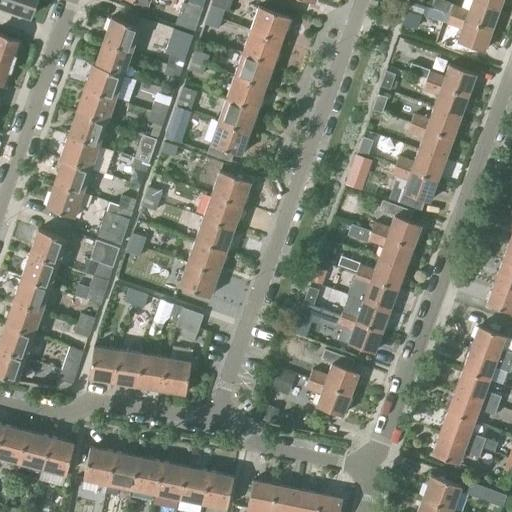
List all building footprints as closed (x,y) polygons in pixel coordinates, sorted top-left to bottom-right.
[(0,0),(0,6),(30,17),(35,0),(0,0)] [(204,0),(188,0),(188,2),(183,0),(182,0),(174,24),(194,31),(204,0)] [(453,5),(450,14),(491,29),(498,8),(475,0),(471,0),(468,10),(453,5)] [(475,0),(498,8),(501,0),(475,0)] [(211,5),(208,14),(221,19),(224,9),(211,5)] [(258,6),(250,30),(280,41),(282,33),(283,33),(289,17),(258,6)] [(491,29),(450,14),(434,8),(431,17),(446,23),(461,28),(457,41),(483,51),(491,29)] [(221,19),(208,14),(204,24),(218,29),(221,19)] [(111,17),(102,41),(131,51),(139,27),(111,17)] [(170,55),(167,64),(180,68),(192,35),(173,28),(165,53),(170,55)] [(250,30),(242,53),(272,64),(278,48),(277,48),(280,41),(250,30)] [(0,59),(13,64),(21,41),(0,33),(0,59)] [(102,41),(94,64),(123,74),(131,51),(102,41)] [(195,50),(192,60),(205,65),(209,55),(195,50)] [(242,53),(233,75),(263,86),(266,78),(267,79),(272,64),(242,53)] [(13,64),(0,59),(0,84),(5,87),(13,64)] [(205,65),(192,60),(189,70),(202,74),(205,65)] [(92,63),(84,86),(115,97),(123,74),(94,64),(92,63)] [(407,72),(426,79),(467,94),(475,73),(448,64),(444,76),(429,71),(429,69),(410,63),(407,72)] [(180,68),(167,64),(164,73),(177,78),(180,68)] [(395,74),(385,70),(380,86),(389,89),(395,74)] [(263,86),(233,75),(225,98),(256,109),(261,94),(263,86)] [(437,94),(433,106),(459,116),(467,94),(426,79),(422,89),(437,94)] [(84,86),(76,110),(106,121),(115,97),(84,86)] [(183,87),(176,105),(190,110),(196,92),(183,87)] [(377,94),(372,109),(381,112),(386,97),(377,94)] [(225,98),(217,121),(247,132),(250,124),(251,124),(256,109),(225,98)] [(154,101),(150,110),(164,115),(168,106),(154,101)] [(190,110),(176,105),(166,136),(179,141),(190,110)] [(413,113),(410,123),(451,138),(459,116),(433,106),(428,119),(413,113)] [(76,110),(67,134),(98,145),(106,121),(76,110)] [(164,115),(150,110),(147,120),(161,124),(164,115)] [(422,137),(417,149),(444,159),(451,138),(410,123),(393,117),(390,125),(422,137)] [(247,132),(217,121),(209,144),(240,154),(245,139),(247,132)] [(59,158),(61,159),(90,169),(98,145),(67,134),(59,158)] [(363,136),(357,151),(367,155),(372,140),(363,136)] [(141,138),(134,156),(148,161),(155,142),(141,138)] [(164,142),(160,151),(174,156),(177,146),(164,142)] [(394,166),(409,171),(436,181),(444,159),(417,149),(413,161),(398,156),(394,166)] [(148,161),(134,156),(131,167),(145,171),(148,161)] [(61,159),(53,182),(82,192),(90,169),(61,159)] [(381,170),(391,174),(394,166),(384,162),(381,170)] [(391,174),(406,179),(402,192),(428,202),(436,181),(409,171),(394,166),(391,174)] [(219,170),(211,193),(241,204),(250,181),(219,170)] [(92,196),(82,192),(53,182),(45,206),(73,216),(78,203),(88,206),(92,196)] [(148,187),(145,196),(158,201),(161,192),(148,187)] [(211,193),(203,216),(233,227),(235,219),(236,219),(241,204),(211,193)] [(120,195),(116,205),(132,210),(135,200),(120,195)] [(158,201),(145,196),(141,206),(155,211),(158,201)] [(374,221),(371,230),(412,245),(420,224),(409,220),(412,211),(382,200),(379,208),(394,214),(390,226),(374,221)] [(132,210),(116,205),(107,202),(95,235),(120,243),(132,210)] [(341,213),(350,217),(355,218),(359,207),(345,202),(341,213)] [(199,225),(195,239),(225,250),(230,235),(230,234),(233,227),(203,216),(199,225)] [(383,244),(378,258),(404,267),(412,245),(371,230),(351,222),(348,233),(368,241),(369,238),(383,244)] [(37,229),(29,253),(57,262),(66,239),(37,229)] [(132,233),(129,242),(142,247),(145,237),(132,233)] [(99,257),(93,275),(107,280),(118,248),(96,239),(91,255),(99,257)] [(195,239),(186,262),(216,272),(219,265),(220,265),(225,250),(195,239)] [(511,239),(509,239),(502,260),(511,263),(511,239)] [(142,247),(129,242),(125,252),(139,256),(142,247)] [(29,253),(21,276),(49,286),(57,262),(29,253)] [(357,270),(356,272),(397,287),(404,267),(378,258),(374,268),(359,263),(360,261),(341,255),(338,264),(357,270)] [(511,263),(502,260),(494,281),(511,287),(511,263)] [(216,272),(186,262),(178,285),(209,296),(214,280),(216,272)] [(326,271),(315,267),(310,281),(321,285),(326,271)] [(367,286),(363,299),(389,309),(397,287),(356,272),(353,281),(367,286)] [(107,280),(93,275),(86,295),(100,300),(107,280)] [(21,276),(13,300),(41,310),(49,286),(21,276)] [(511,287),(494,281),(486,303),(511,312),(511,287)] [(303,301),(305,302),(312,305),(318,289),(308,286),(303,301)] [(128,288),(124,301),(133,304),(138,291),(128,288)] [(138,291),(133,304),(143,308),(147,295),(138,291)] [(177,320),(182,307),(160,299),(148,334),(157,337),(165,314),(169,315),(168,317),(177,320)] [(343,305),(340,314),(382,329),(389,309),(363,299),(359,311),(343,305)] [(13,300),(5,323),(33,333),(41,310),(13,300)] [(312,305),(305,302),(301,314),(309,317),(341,329),(337,339),(373,352),(382,329),(340,314),(330,311),(312,305)] [(202,314),(182,307),(177,320),(175,326),(196,333),(202,314)] [(80,313),(77,322),(91,327),(94,318),(80,313)] [(91,327),(77,322),(74,332),(88,336),(91,327)] [(5,323),(0,336),(0,348),(25,357),(33,333),(5,323)] [(511,337),(478,325),(471,345),(511,360),(511,352),(510,351),(511,344),(511,337)] [(105,379),(113,381),(118,349),(93,345),(88,377),(105,380),(105,379)] [(511,360),(471,345),(463,366),(489,376),(493,366),(509,372),(511,363),(511,360)] [(69,346),(60,370),(75,374),(83,351),(69,346)] [(25,357),(0,348),(0,375),(16,381),(25,357)] [(121,382),(136,385),(142,353),(118,349),(113,381),(121,382)] [(293,373),(308,378),(350,393),(357,372),(350,369),(354,359),(324,349),(321,358),(331,362),(327,375),(312,369),(313,367),(282,355),(277,367),(293,373)] [(152,387),(160,388),(165,357),(142,353),(136,385),(152,388),(152,387)] [(165,357),(160,388),(168,390),(185,393),(190,361),(165,357)] [(463,366),(455,387),(498,403),(500,396),(484,390),(489,376),(463,366)] [(293,373),(277,367),(270,386),(286,392),(293,373)] [(75,374),(60,370),(55,385),(69,389),(75,374)] [(350,393),(308,378),(305,387),(320,393),(315,405),(342,415),(350,393)] [(455,387),(447,409),(474,419),(477,408),(494,414),(498,403),(455,387)] [(447,409),(439,431),(494,451),(497,442),(469,432),(474,419),(447,409)] [(0,433),(0,457),(18,462),(26,430),(10,426),(10,427),(2,425),(0,433)] [(18,462),(41,468),(49,437),(41,435),(41,434),(26,430),(18,462)] [(494,451),(439,431),(431,453),(457,463),(462,451),(478,456),(481,447),(494,452),(494,451)] [(49,437),(41,468),(65,474),(73,442),(57,438),(57,439),(49,437)] [(82,479),(107,484),(114,452),(106,450),(89,446),(82,479)] [(118,485),(131,488),(137,456),(122,453),(114,452),(105,492),(117,494),(118,485)] [(131,488),(154,492),(161,461),(153,460),(153,459),(137,456),(131,488)] [(511,457),(507,456),(502,468),(511,471),(511,457)] [(154,492),(178,497),(185,466),(169,462),(169,463),(161,461),(154,492)] [(178,497),(202,502),(208,471),(200,469),(185,466),(178,497)] [(208,471),(202,502),(226,507),(233,475),(216,472),(216,473),(208,471)] [(422,497),(452,508),(460,487),(460,485),(430,474),(422,497)] [(268,511),(274,484),(252,480),(247,507),(260,509),(259,511),(268,511)] [(505,495),(469,481),(465,492),(488,501),(489,499),(502,504),(505,495)] [(291,511),(296,488),(274,484),(268,511),(291,511)] [(314,511),(319,493),(296,488),(291,511),(314,511)] [(319,493),(314,511),(338,511),(342,498),(319,493)] [(450,511),(452,508),(422,497),(416,511),(450,511)]
